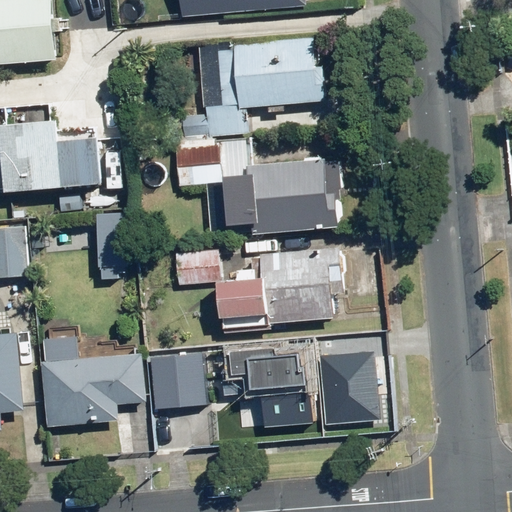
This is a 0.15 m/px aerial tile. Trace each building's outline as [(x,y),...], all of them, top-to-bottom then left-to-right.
[(0,0),(0,65),(62,60),(57,0),(0,0)] [(189,0),(191,16),(312,5),(311,0),(189,0)] [(321,66),(319,38),(236,43),(237,47),(220,48),(224,104),(208,105),(211,135),(250,133),(248,107),(331,101),(328,65),(321,66)] [(106,135),(66,138),(65,119),(0,124),(0,191),(111,181),(106,135)] [(347,189),(345,157),(256,164),(254,137),(177,143),(181,184),(231,180),(234,223),(256,221),(257,233),(346,226),(343,189),(347,189)] [(131,277),(127,211),(101,213),(105,278),(131,277)] [(0,277),(31,275),(28,225),(0,226),(0,277)] [(345,246),(265,252),(267,277),(225,281),(228,316),(273,312),(274,322),(340,316),(338,290),(349,289),(345,246)] [(224,278),(222,248),(179,250),(180,281),(224,278)] [(29,410),(22,331),(0,332),(0,430),(8,429),(7,412),(29,410)] [(316,383),(313,351),(288,354),(286,343),(238,349),(240,368),(224,370),(227,395),(266,390),(269,411),(299,408),(296,385),(316,383)] [(152,401),(148,352),(46,361),(52,425),(123,419),(122,403),(152,401)] [(187,407),(184,352),(155,354),(159,409),(187,407)] [(210,418),(169,419),(170,449),(211,448),(210,418)] [(138,456),(139,431),(113,430),(112,455),(138,456)]
